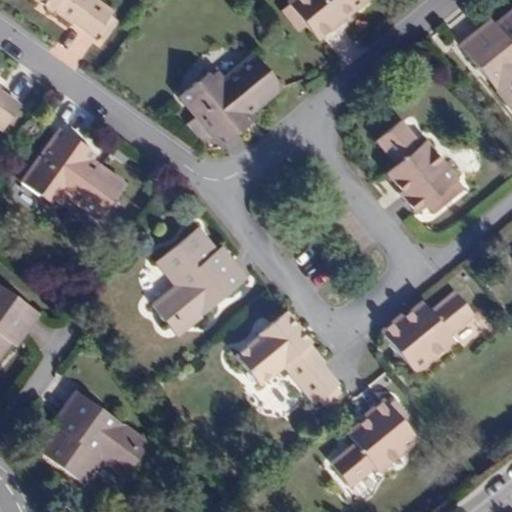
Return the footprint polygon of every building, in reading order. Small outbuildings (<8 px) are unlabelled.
[(98,0),(37,0),(51,10),(52,8),(72,22),(74,19),(95,34),(97,31),(102,24),(109,29),(116,19),(110,13),(112,9),(98,0)] [(352,12),(366,0),(288,0),(290,4),(296,10),(287,16),(297,30),(306,23),(318,39),(343,19),(340,16),(349,8),(352,12)] [(287,16),(296,10),(290,4),(282,10),(287,16)] [(343,19),(352,12),(349,8),(340,16),(343,19)] [(511,8),(495,23),(486,30),(481,25),(459,42),(478,65),(482,62),(496,78),(492,82),(505,98),(511,91),(511,8)] [(495,23),(490,17),(481,25),(486,30),(495,23)] [(103,36),(109,29),(102,24),(97,31),(103,36)] [(253,111),(283,86),(254,51),(223,75),(218,69),(212,74),(196,86),(193,82),(179,94),(196,115),(199,119),(191,125),(203,140),(212,135),(221,146),(248,124),(244,119),(253,111)] [(496,78),(482,62),(478,65),(492,82),(496,78)] [(212,74),(209,70),(193,82),(196,86),(212,74)] [(0,85),(0,84),(0,126),(2,128),(19,104),(0,90),(0,85)] [(257,116),(253,111),(244,119),(248,124),(257,116)] [(199,119),(196,115),(189,122),(191,125),(199,119)] [(458,178),(426,138),(420,143),(400,119),(378,138),(396,162),(386,170),(395,182),(400,178),(405,185),(400,188),(399,190),(416,211),(458,178)] [(124,183),(93,160),(84,153),(88,147),(61,127),(21,181),(36,192),(39,188),(54,199),(61,204),(66,197),(98,219),(124,183)] [(93,160),(98,154),(88,147),(84,153),(93,160)] [(400,188),(405,185),(400,178),(395,182),(400,188)] [(51,203),(54,199),(39,188),(36,192),(51,203)] [(247,276),(230,255),(224,259),(217,250),(198,226),(157,261),(175,284),(152,303),(171,326),(185,313),(192,322),(207,309),(204,305),(220,291),(224,295),(247,276)] [(224,259),(230,255),(222,246),(217,250),(224,259)] [(16,295),(0,283),(0,291),(12,300),(16,295)] [(23,335),(39,312),(16,295),(12,300),(0,291),(0,355),(11,340),(18,331),(23,335)] [(207,309),(224,295),(220,291),(204,305),(207,309)] [(414,372),(454,340),(449,334),(473,315),(453,291),(429,310),(421,299),(408,309),(413,316),(407,320),(402,314),(380,330),(414,372)] [(407,320),(413,316),(408,309),(405,311),(402,314),(407,320)] [(325,360),(310,342),(312,341),(299,325),(286,310),(256,335),(258,337),(235,355),(259,384),(284,365),(315,402),(321,397),(328,391),(333,397),(344,387),(323,363),(325,360)] [(192,322),(185,313),(171,326),(177,334),(192,322)] [(23,335),(18,331),(11,340),(17,344),(23,335)] [(127,439),(133,430),(117,418),(114,423),(96,411),(100,405),(76,388),(58,411),(64,415),(57,424),(40,449),(83,481),(101,456),(126,474),(143,450),(127,439)] [(333,397),(328,391),(321,397),(326,402),(333,397)] [(417,441),(383,398),(363,415),(364,417),(369,422),(363,427),(358,422),(347,431),(355,443),(331,461),(350,485),(374,466),(379,472),(417,441)] [(117,418),(100,405),(96,411),(114,423),(117,418)] [(64,415),(58,411),(51,420),(57,424),(64,415)] [(363,427),(369,422),(364,417),(358,422),(363,427)] [(143,450),(150,442),(133,430),(127,439),(143,450)]
